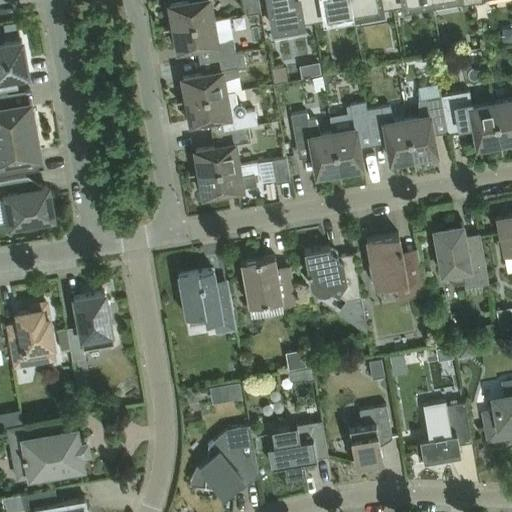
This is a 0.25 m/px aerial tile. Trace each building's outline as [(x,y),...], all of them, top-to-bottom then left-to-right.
[(170,8),(167,8),(166,10),(166,12),(166,14),(166,16),(166,19),(166,21),(167,24),(167,25),(165,26),(212,17),(208,0),(182,0),(169,2),(170,8)] [(260,10),(258,0),(242,0),(245,12),(260,10)] [(313,20),(309,0),(268,0),(273,27),(313,20)] [(353,13),(350,0),(309,0),(313,20),(353,13)] [(392,7),(390,0),(350,0),(353,13),(392,7)] [(235,51),(228,15),(212,17),(165,26),(165,27),(167,26),(168,30),(169,33),(170,36),(171,39),(172,41),(173,43),(176,42),(177,47),(198,44),(199,47),(208,45),(209,56),(235,51)] [(27,72),(21,39),(0,42),(0,88),(17,86),(15,74),(27,72)] [(245,65),(242,50),(235,51),(209,56),(211,67),(203,68),(203,71),(182,75),(183,80),(180,80),(179,82),(179,85),(179,88),(179,92),(179,95),(180,98),(177,98),(178,99),(225,91),(223,79),(238,74),(237,67),(245,65)] [(431,64),(431,76),(450,76),(450,64),(431,64)] [(511,80),(511,81),(511,87),(511,97),(492,101),(501,148),(501,146),(505,145),(509,144),(511,142),(511,80)] [(435,151),(432,132),(432,130),(435,130),(433,121),(445,119),(440,94),(438,82),(417,85),(418,114),(406,116),(414,163),(415,163),(414,161),(417,161),(420,160),(424,159),(427,158),(431,155),(430,152),(435,151)] [(501,148),(492,101),(471,105),(468,89),(440,94),(445,119),(457,117),(458,125),(473,123),(477,144),(482,143),(482,146),(487,147),(491,147),(493,147),(497,147),(500,146),(500,148),(501,148)] [(229,112),(225,91),(178,99),(180,99),(180,102),(181,106),(182,109),(184,112),(186,116),(189,115),(190,120),(211,116),(212,119),(220,118),(222,129),(247,124),(245,109),(229,112)] [(31,113),(29,101),(9,105),(7,92),(0,92),(0,134),(37,128),(34,112),(31,113)] [(371,132),(366,107),(365,99),(349,102),(351,114),(330,118),(332,129),(340,177),(341,177),(340,174),(343,174),(346,173),(349,172),(352,171),(354,170),(357,168),(356,165),(361,165),(357,143),(360,143),(359,134),(371,132)] [(414,163),(406,116),(394,118),(389,103),(366,107),(371,132),(382,130),(383,139),(386,138),(390,159),(395,158),(396,162),(400,162),(404,162),(409,162),(413,161),(413,163),(414,163)] [(340,177),(332,129),(320,132),(315,116),(307,117),(306,109),(290,112),(296,145),(308,143),(309,152),(312,151),(316,173),(321,172),(321,175),(323,175),(326,176),(330,176),(333,176),(336,175),(339,175),(339,177),(340,177)] [(250,139),(247,124),(222,129),(224,139),(215,141),(216,144),(195,147),(196,153),(192,153),(192,155),(192,157),(192,159),(192,164),(192,168),(193,171),(190,171),(190,172),(238,163),(234,142),(250,139)] [(39,143),(37,128),(0,134),(0,173),(21,171),(19,158),(38,154),(36,143),(39,143)] [(289,179),(285,155),(271,157),(275,181),(289,179)] [(256,183),(255,177),(254,172),(258,171),(256,160),(238,163),(190,172),(193,172),(193,175),(194,178),(195,181),(197,185),(199,189),(202,187),(203,193),(224,189),(224,192),(237,190),(237,187),(256,183)] [(54,193),(47,189),(46,185),(27,188),(25,174),(0,178),(0,197),(7,197),(11,222),(52,215),(49,200),(54,193)] [(511,211),(494,215),(497,231),(499,231),(500,237),(496,238),(498,248),(502,247),(503,254),(511,251),(511,211)] [(488,281),(479,231),(463,234),(461,223),(434,228),(436,239),(431,240),(434,254),(438,254),(441,271),(461,267),(464,285),(488,281)] [(399,294),(424,290),(418,257),(403,260),(398,231),(366,237),(371,263),(367,264),(370,280),(374,279),(374,283),(396,279),(399,294)] [(364,314),(353,251),(338,254),(337,250),(334,250),(329,246),(328,244),(303,248),(307,271),(311,273),(310,275),(310,277),(310,278),(310,280),(311,282),(312,283),(312,284),(313,285),(315,287),(317,288),(319,289),(321,289),(324,289),(326,289),(327,288),(329,287),(345,298),(346,297),(349,311),(355,315),(364,314)] [(282,303),(296,301),(291,269),(277,271),(274,253),(240,259),(248,303),(280,298),(282,303)] [(215,331),(236,327),(229,289),(217,291),(213,267),(180,272),(187,314),(203,311),(205,320),(213,319),(215,331)] [(66,326),(72,357),(84,355),(83,347),(114,342),(104,290),(73,296),(78,324),(66,326)] [(12,364),(26,361),(51,357),(48,345),(53,344),(45,300),(29,303),(30,308),(16,310),(18,322),(5,324),(12,364)] [(463,335),(447,339),(451,358),(467,354),(463,335)] [(321,344),(288,354),(292,366),(325,355),(321,344)] [(380,356),(368,358),(371,376),(384,374),(380,356)] [(314,378),(312,365),(302,366),(304,379),(314,378)] [(511,379),(503,381),(505,394),(493,396),(495,409),(482,411),(487,438),(511,434),(511,379)] [(452,443),(471,440),(464,399),(446,402),(445,399),(422,403),(428,435),(419,436),(420,441),(415,442),(418,457),(454,451),(452,443)] [(350,436),(346,437),(348,448),(352,448),(355,463),(382,459),(378,438),(391,436),(385,402),(359,407),(361,422),(348,425),(350,436)] [(61,427),(59,416),(8,425),(11,444),(23,442),(28,474),(83,464),(80,450),(84,450),(82,438),(78,439),(76,425),(61,427)] [(303,458),(327,454),(321,418),(271,427),(273,442),(269,443),(272,463),(283,461),(286,474),(294,472),(294,470),(303,469),(304,471),(305,471),(303,458)] [(242,477),(257,472),(249,422),(226,426),(208,442),(206,458),(199,465),(205,473),(204,484),(241,487),(242,477)] [(56,499),(54,486),(21,492),(23,507),(33,505),(34,511),(87,511),(84,495),(56,499)]
